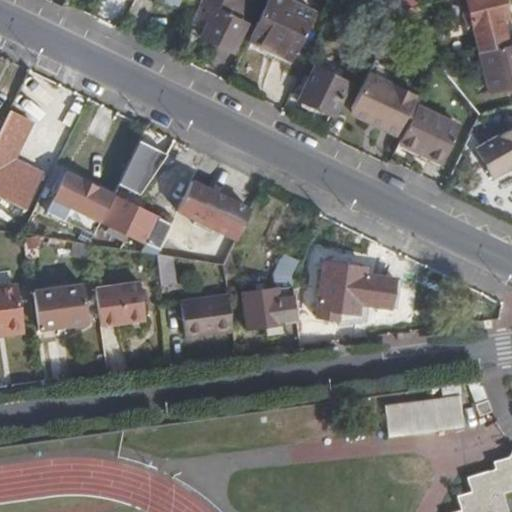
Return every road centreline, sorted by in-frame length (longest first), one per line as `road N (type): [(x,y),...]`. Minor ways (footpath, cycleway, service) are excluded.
road 1 (secondary): [(511,264),(0,16)]
road 2 (residential): [(0,418),(511,347)]
